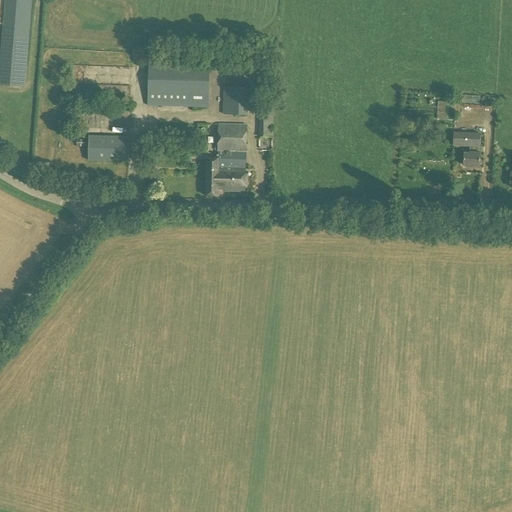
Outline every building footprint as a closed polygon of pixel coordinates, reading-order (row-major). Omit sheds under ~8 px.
[(28,0),(5,0),(0,64),(0,86),(21,88),(28,0)] [(208,108),(210,57),(149,55),(147,106),(208,108)] [(247,115),(248,87),(224,87),(223,115),(247,115)] [(439,101),(438,119),(447,119),(448,102),(439,101)] [(272,136),(272,107),(259,107),(259,136),(272,136)] [(246,152),(246,125),(218,125),(217,150),(218,150),(217,158),(207,158),(206,196),(218,196),(218,188),(224,188),(224,191),(244,192),(245,182),(246,152)] [(480,148),(481,134),(453,132),(453,146),(469,147),(469,153),(464,153),(464,165),(480,166),(480,153),(478,153),(478,147),(480,148)] [(128,162),(129,137),(89,136),(88,161),(128,162)] [(85,147),(85,139),(76,139),(76,147),(85,147)]
